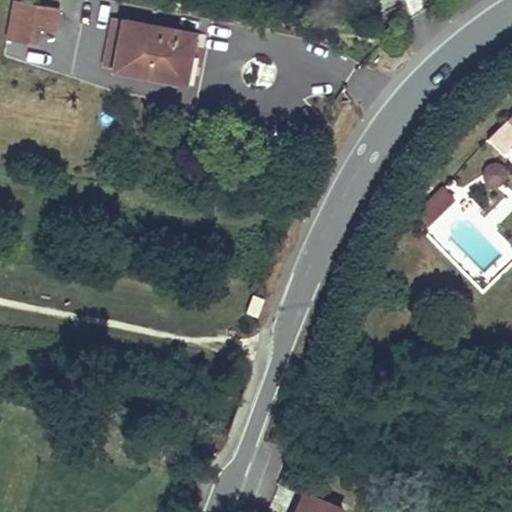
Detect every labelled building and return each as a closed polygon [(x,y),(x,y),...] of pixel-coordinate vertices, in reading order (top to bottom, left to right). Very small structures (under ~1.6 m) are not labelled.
[(17,0),(14,0),(7,39),(37,45),(40,29),(55,32),(60,8),(17,0)] [(104,67),(114,69),(124,19),(113,17),(104,67)] [(124,19),(114,69),(186,83),(195,33),(124,19)] [(496,190),(508,173),(492,162),(480,178),(496,190)] [(443,188),(429,202),(439,213),(454,198),(443,188)] [(429,202),(417,214),(427,225),(439,213),(429,202)] [(511,473),(511,450),(424,454),(416,469),(506,466),(506,469),(511,475),(511,473)] [(341,511),(343,509),(308,494),(299,511),(341,511)]
